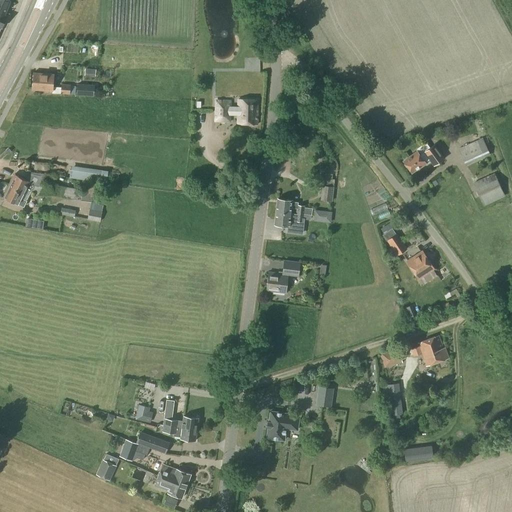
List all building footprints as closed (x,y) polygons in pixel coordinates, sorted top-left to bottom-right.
[(0,0),(0,28),(1,27),(2,27),(6,17),(4,16),(11,1),(8,0),(0,0)] [(33,73),(32,89),(53,91),(53,93),(60,94),(70,95),(70,94),(70,86),(70,85),(61,84),(61,88),(53,87),(54,74),(33,73)] [(77,87),(76,95),(94,96),(95,85),(77,84),(77,87)] [(238,99),(238,106),(231,106),(231,100),(215,99),(214,122),(231,123),(231,116),(237,116),(237,124),(257,125),(258,100),(238,99)] [(466,166),(490,155),(482,138),(458,149),(466,166)] [(444,158),(434,145),(420,156),(417,151),(403,161),(412,173),(425,163),(424,161),(427,158),(433,166),(444,158)] [(56,185),(43,179),(46,174),(31,172),(27,181),(15,175),(9,187),(11,187),(19,190),(24,193),(26,189),(32,192),(37,194),(36,196),(49,195),(85,201),(87,184),(84,183),(83,190),(56,185)] [(483,206),(504,196),(494,173),(472,183),(483,206)] [(346,179),(342,178),(341,182),(337,181),(336,189),(338,189),(340,190),(345,188),(346,179)] [(334,187),(334,180),(332,179),(332,180),(323,180),(323,186),(322,185),(320,200),(332,202),(334,187)] [(87,184),(85,201),(92,202),(95,185),(87,184)] [(19,190),(11,187),(9,187),(3,198),(17,205),(18,204),(24,208),(27,201),(21,198),(24,193),(19,190)] [(312,209),(305,208),(305,206),(298,205),(298,203),(292,202),(292,200),(277,199),(276,212),(291,214),(291,208),(296,209),(296,214),(304,215),(311,216),(312,209)] [(100,222),(103,204),(91,202),(87,220),(100,222)] [(74,217),(76,211),(61,208),(60,214),(74,217)] [(332,212),(319,211),(318,218),(331,219),(332,212)] [(296,214),(291,214),(276,212),(274,225),(288,227),(288,228),(297,229),(298,222),(303,222),(304,215),(296,214)] [(42,221),(26,218),(25,227),(41,229),(42,221)] [(396,234),(392,229),(382,235),(386,242),(387,241),(397,256),(407,249),(397,234),(396,234)] [(418,279),(434,269),(422,252),(407,262),(418,279)] [(298,277),(300,262),(284,260),(282,274),(268,272),(266,291),(286,294),(288,276),(298,277)] [(453,290),(444,295),(446,298),(455,293),(453,290)] [(407,319),(415,316),(411,305),(403,308),(407,319)] [(442,348),(438,336),(418,343),(427,367),(448,359),(444,348),(442,348)] [(385,368),(394,365),(402,363),(398,348),(380,354),(385,368)] [(382,385),(385,416),(402,414),(399,383),(398,383),(389,385),(382,385)] [(330,407),(332,395),(333,388),(319,386),(318,393),(316,405),(330,407)] [(149,407),(138,404),(135,419),(149,423),(152,412),(148,411),(149,407)] [(297,430),(299,417),(287,415),(288,414),(270,412),(269,422),(267,422),(266,428),(268,428),(267,438),(284,441),(286,429),(297,430)] [(197,430),(198,418),(183,416),(183,421),(164,418),(163,425),(185,428),(197,430)] [(197,430),(185,428),(163,425),(162,432),(174,434),(174,436),(180,437),(180,439),(195,441),(197,430)] [(140,432),(136,443),(149,448),(165,454),(169,442),(140,432)] [(126,439),(120,457),(132,461),(136,451),(147,455),(149,448),(136,443),(126,439)] [(432,445),(424,447),(424,446),(404,449),(406,461),(434,457),(432,445)] [(103,459),(96,474),(110,481),(117,465),(116,465),(119,459),(106,454),(103,459)] [(158,475),(161,476),(186,486),(191,474),(176,469),(163,464),(158,475)] [(186,486),(161,476),(158,475),(154,486),(168,491),(167,493),(182,498),(186,486)]
